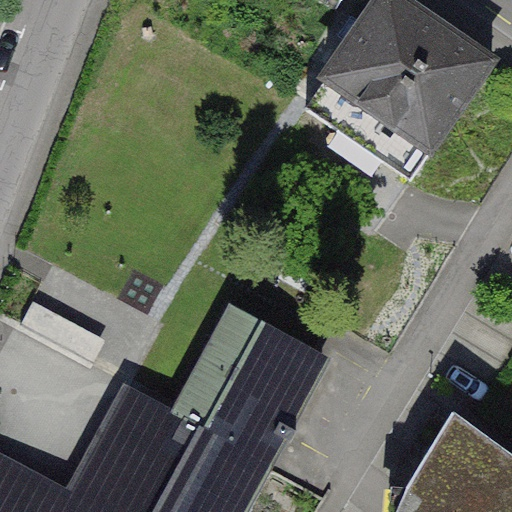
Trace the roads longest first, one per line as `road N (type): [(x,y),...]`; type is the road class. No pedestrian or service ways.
road 1 (residential): [(511,216),(337,511)]
road 2 (residential): [(69,0),(0,175)]
